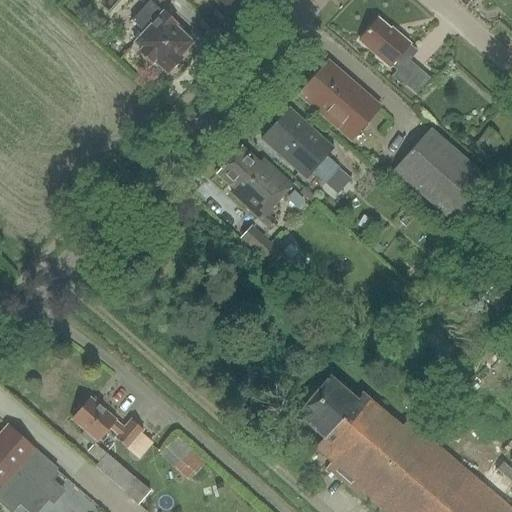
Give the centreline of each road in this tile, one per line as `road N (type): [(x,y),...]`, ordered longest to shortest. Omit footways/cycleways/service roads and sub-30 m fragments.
road 1 (secondary): [(31,306),(308,0)]
road 2 (unclassified): [(289,511),(31,306)]
